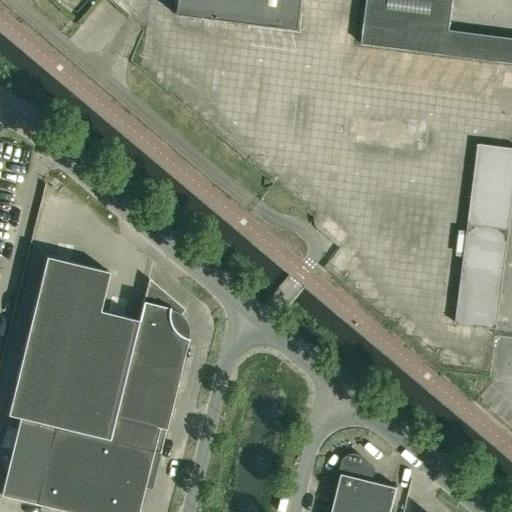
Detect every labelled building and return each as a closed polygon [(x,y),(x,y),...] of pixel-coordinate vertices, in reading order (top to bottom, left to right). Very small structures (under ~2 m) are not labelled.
[(298,0),(175,0),(174,14),(295,29),(298,0)] [(453,0),(366,0),(361,44),(511,62),(511,37),(450,30),(453,0)] [(455,323),(496,328),(511,204),(511,147),(478,143),(455,323)] [(46,255),(7,414),(19,416),(19,417),(54,426),(109,439),(160,452),(188,338),(188,339),(188,337),(187,337),(188,330),(187,324),(184,318),(180,313),(184,308),(149,278),(138,319),(99,310),(109,271),(46,255)] [(19,417),(0,494),(35,503),(72,511),(137,511),(144,485),(147,471),(155,473),(160,452),(109,439),(54,426),(19,417)] [(332,511),(391,511),(397,487),(368,479),(369,472),(374,467),(361,456),(357,454),(353,454),(349,455),(345,457),(343,461),(337,486),(339,486),(332,511)]
